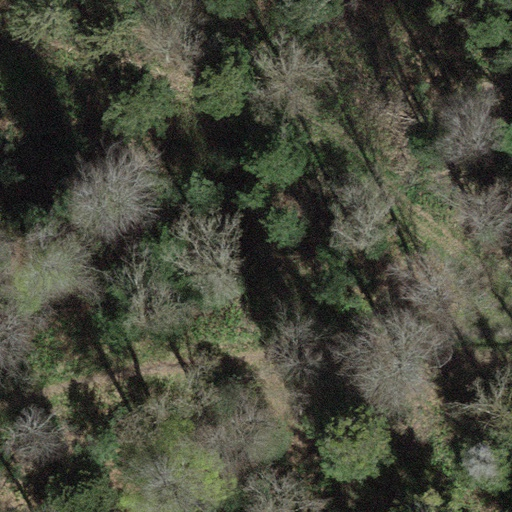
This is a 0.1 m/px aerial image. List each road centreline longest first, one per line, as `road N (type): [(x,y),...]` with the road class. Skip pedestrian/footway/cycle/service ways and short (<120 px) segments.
road 1 (track): [(511,324),(146,363),(0,417)]
road 2 (track): [(511,307),(208,69),(170,0)]
road 3 (track): [(208,69),(0,8)]
